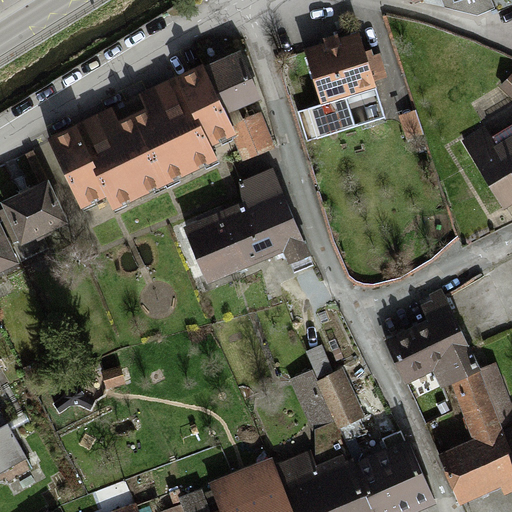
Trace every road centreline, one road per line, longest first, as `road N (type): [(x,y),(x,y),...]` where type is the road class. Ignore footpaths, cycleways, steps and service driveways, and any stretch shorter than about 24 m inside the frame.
road 1 (residential): [(351,312),(315,232),(238,0)]
road 2 (residential): [(0,139),(237,0)]
road 3 (residential): [(449,511),(351,312)]
road 4 (residential): [(351,312),(511,237)]
road 5 (residential): [(373,0),(511,46)]
